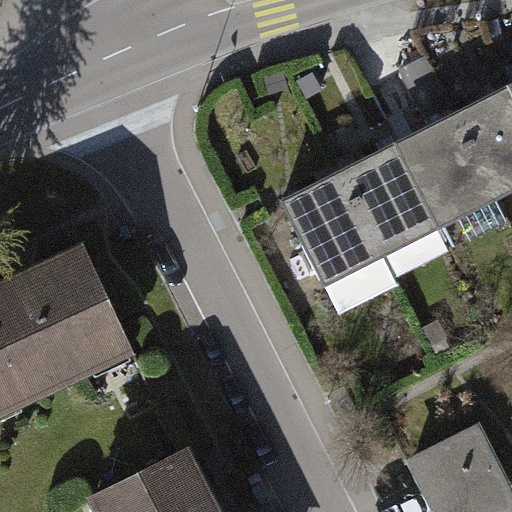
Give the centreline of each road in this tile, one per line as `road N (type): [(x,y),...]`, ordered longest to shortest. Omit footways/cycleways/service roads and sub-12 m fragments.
road 1 (residential): [(102,59),(321,511)]
road 2 (tertiary): [(102,59),(232,0)]
